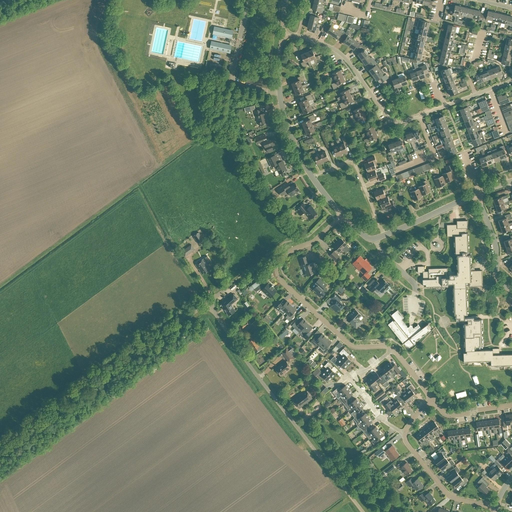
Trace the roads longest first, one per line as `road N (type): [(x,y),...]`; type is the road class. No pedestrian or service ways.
road 1 (residential): [(207,302),(362,511)]
road 2 (residential): [(392,349),(350,345),(276,275),(288,252),(342,215)]
road 3 (track): [(105,0),(102,60),(154,163)]
road 4 (unclassified): [(311,175),(281,104),(282,34)]
road 5 (residential): [(407,121),(384,114),(341,53),(297,37)]
road 6 (residential): [(496,508),(447,495),(404,432)]
road 7 (residential): [(384,235),(353,160),(311,175)]
